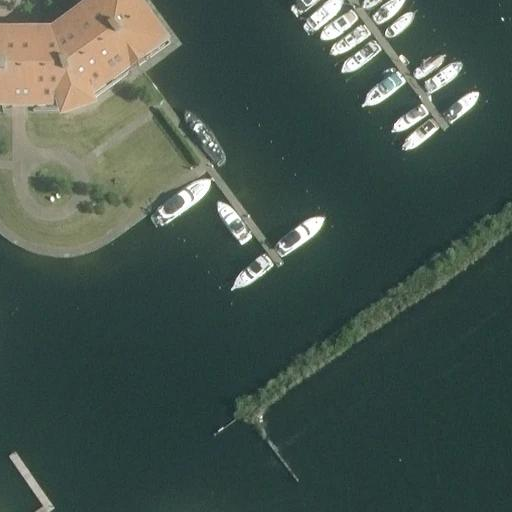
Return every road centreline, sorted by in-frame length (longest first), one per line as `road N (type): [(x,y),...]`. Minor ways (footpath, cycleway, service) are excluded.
road 1 (residential): [(32,162),(57,156),(73,165),(82,182),(76,207),(61,218),(36,216),(20,196),(21,178)]
road 2 (residential): [(0,24),(15,45),(21,178)]
